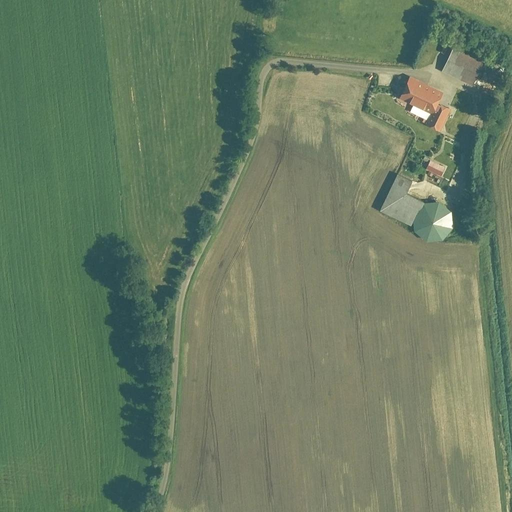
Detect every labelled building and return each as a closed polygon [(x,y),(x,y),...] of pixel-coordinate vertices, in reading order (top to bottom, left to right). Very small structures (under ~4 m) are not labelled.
[(442,71),(474,85),(484,62),(452,48),(442,71)] [(437,103),(443,92),(410,76),(399,97),(433,113),(437,103)] [(450,110),(437,103),(433,113),(427,124),(440,130),(450,110)] [(425,170),(441,177),(446,167),(430,160),(425,170)] [(412,182),(397,174),(379,210),(411,226),(413,223),(423,202),(406,193),(412,182)] [(439,201),(423,202),(413,223),(415,231),(426,241),(442,239),(452,228),(451,212),(439,201)]
